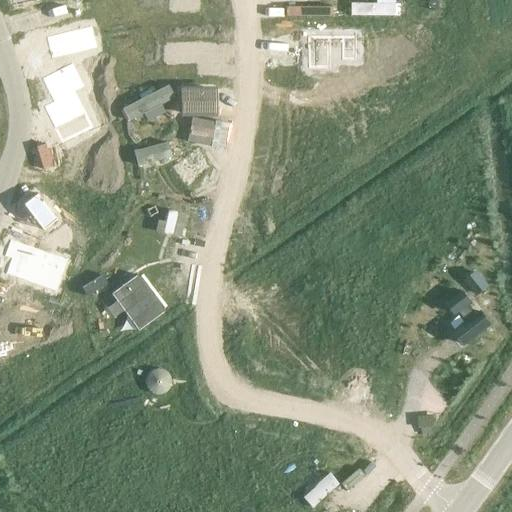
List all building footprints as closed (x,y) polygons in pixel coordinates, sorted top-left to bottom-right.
[(196,0),(170,0),(170,12),(196,12),(196,0)] [(355,37),(308,37),(308,69),(330,69),(330,43),(342,43),(342,61),(355,61),(355,37)] [(218,46),(166,46),(166,64),(218,64),(218,46)] [(71,64),(41,79),(53,102),(43,107),(54,129),(85,114),(74,92),(83,87),(71,64)] [(281,96),(277,134),(317,124),(309,89),(281,96)] [(214,90),(181,90),(181,114),(214,114),(214,90)] [(198,148),(171,167),(185,187),(212,168),(198,148)] [(270,153),(262,182),(267,183),(262,200),(270,202),(271,196),(274,197),(277,186),(284,188),(289,172),(300,173),(301,155),(270,153)] [(37,194),(22,205),(42,230),(56,219),(37,194)] [(10,241),(4,257),(11,259),(5,274),(55,292),(66,261),(10,241)] [(164,250),(147,262),(174,300),(191,287),(164,250)] [(283,261),(240,291),(248,301),(244,303),(250,312),(248,313),(250,316),(249,317),(250,318),(251,317),(256,325),(255,325),(256,327),(257,326),(259,329),(294,304),(279,283),(292,274),(283,261)] [(463,292),(448,304),(448,305),(455,313),(455,314),(459,311),(468,323),(455,333),(464,344),(464,345),(491,325),(490,324),(481,313),(482,313),(481,312),(476,316),(467,305),(471,302),(470,302),(463,293),(463,292)] [(231,477),(207,511),(252,511),(264,496),(251,487),(250,489),(231,477)]
